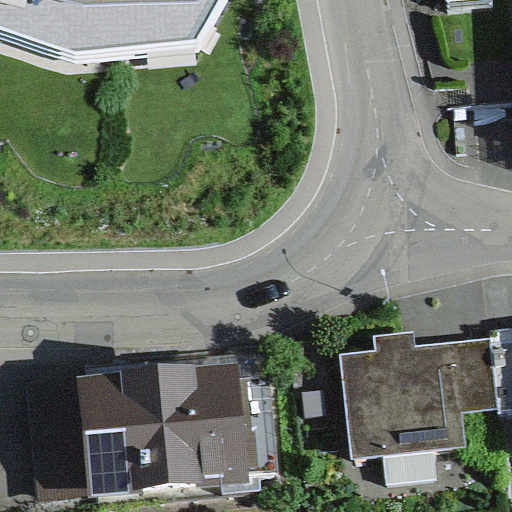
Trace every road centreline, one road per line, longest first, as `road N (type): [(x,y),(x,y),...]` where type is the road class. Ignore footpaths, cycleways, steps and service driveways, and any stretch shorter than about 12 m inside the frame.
road 1 (unclassified): [(0,310),(153,311),(249,299),(319,260),(371,194)]
road 2 (unclassified): [(371,194),(378,122),(356,0)]
road 3 (residential): [(511,228),(410,212),(371,194)]
